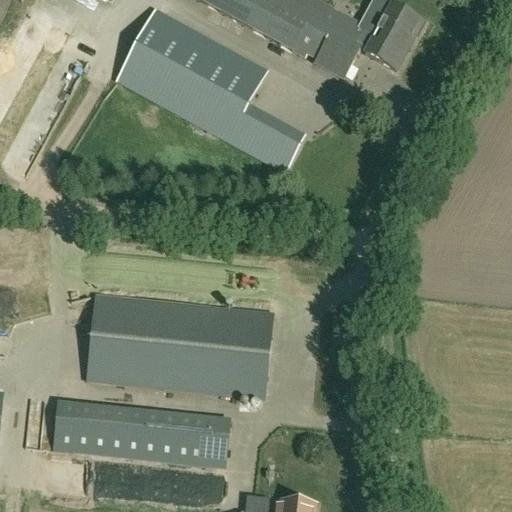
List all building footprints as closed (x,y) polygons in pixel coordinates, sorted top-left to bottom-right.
[(354,48),(361,51),(366,54),(365,56),(396,74),(423,25),(392,7),(375,38),(364,32),(365,30),(311,0),(196,0),(305,61),(308,57),(317,62),(330,39),(352,51),(354,48)] [(117,85),(229,146),(249,110),(268,75),(156,14),(117,85)] [(37,51),(48,25),(33,19),(22,46),(37,51)] [(344,82),(361,51),(354,48),(352,51),(330,39),(317,62),(315,66),(344,82)] [(25,130),(46,141),(91,53),(70,42),(25,130)] [(4,72),(21,83),(32,67),(15,56),(4,72)] [(264,404),(273,318),(96,300),(87,385),(264,404)] [(225,472),(230,424),(59,406),(54,454),(225,472)] [(251,486),(254,511),(255,511),(269,510),(265,484),(251,486)]
